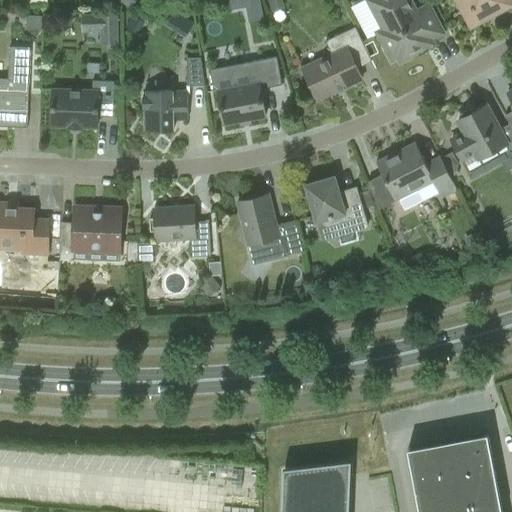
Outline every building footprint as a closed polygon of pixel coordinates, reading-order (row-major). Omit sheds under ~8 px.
[(118,0),(130,8),(135,0),(118,0)] [(445,34),(444,32),(428,3),(418,9),(413,0),(365,0),(382,30),(376,33),(392,62),(398,58),(400,63),(423,51),(421,46),(445,34)] [(458,0),(472,25),(509,5),(506,0),(458,0)] [(99,44),(118,43),(118,14),(81,14),(81,32),(99,32),(99,44)] [(27,15),(26,28),(41,29),(42,15),(27,15)] [(136,33),(144,22),(133,15),(125,26),(136,33)] [(344,87),(362,79),(347,48),(362,40),(356,27),(326,41),(332,55),(303,69),(308,80),(306,86),(312,89),(317,100),(336,91),(337,93),(345,89),(344,87)] [(0,126),(28,128),(31,47),(10,46),(8,79),(0,78),(0,126)] [(205,86),(201,58),(187,58),(188,86),(205,86)] [(53,90),(52,125),(68,126),(68,129),(81,130),(82,127),(98,127),(98,117),(113,117),(115,82),(93,81),(93,91),(53,90)] [(218,91),(224,124),(266,116),(260,83),(218,91)] [(145,107),(145,131),(174,130),(174,120),(188,119),(188,91),(173,91),(145,91),(145,97),(143,97),(143,108),(145,107)] [(511,167),(511,158),(509,152),(511,151),(486,105),(473,112),(471,108),(461,114),(463,118),(458,120),(465,133),(452,140),(472,178),(502,162),(507,171),(511,167)] [(422,201),(416,190),(434,182),(441,197),(457,189),(440,156),(426,163),(416,142),(376,162),(396,201),(399,199),(405,210),(422,201)] [(335,176),(306,185),(317,222),(331,218),(337,236),(368,227),(357,190),(340,195),(335,176)] [(276,225),(269,194),(238,202),(253,263),(304,251),(296,220),(276,225)] [(48,254),(49,221),(34,220),(35,210),(7,209),(8,204),(0,203),(0,242),(2,243),(1,248),(23,249),(23,253),(48,254)] [(211,256),(209,223),(209,221),(196,222),(195,206),(154,209),(154,218),(150,218),(150,232),(155,231),(156,241),(191,239),(192,257),(211,256)] [(121,248),(122,213),(74,211),(74,223),(61,222),(60,260),(75,260),(75,246),(121,248)] [(470,251),(482,246),(477,236),(466,242),(470,251)] [(127,261),(138,262),(139,242),(128,241),(127,261)] [(423,251),(411,257),(416,268),(428,262),(423,251)] [(221,287),(212,276),(201,286),(210,297),(221,287)] [(56,290),(56,278),(43,277),(42,290),(56,290)] [(408,449),(420,511),(502,511),(488,434),(486,434),(410,448),(408,449)] [(283,475),(281,511),(349,511),(351,478),(283,475)]
